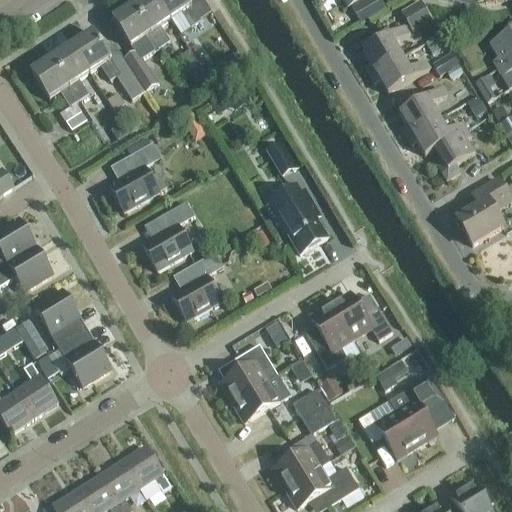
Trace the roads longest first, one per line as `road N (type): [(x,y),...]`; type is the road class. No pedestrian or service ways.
road 1 (unclassified): [(511,303),(482,295),(459,276),(293,0)]
road 2 (residential): [(169,375),(0,101)]
road 3 (residential): [(169,375),(368,255)]
road 4 (residential): [(169,375),(0,483)]
road 5 (residential): [(250,511),(169,375)]
